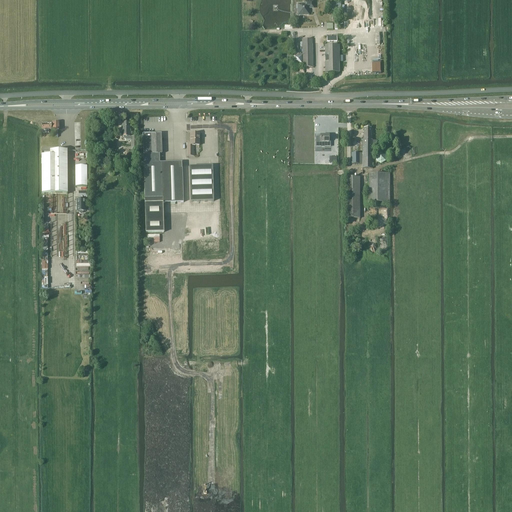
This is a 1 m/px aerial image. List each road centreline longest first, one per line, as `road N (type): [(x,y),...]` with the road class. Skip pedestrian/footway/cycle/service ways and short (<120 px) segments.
road 1 (unclassified): [(325,96),(511,89)]
road 2 (unclassified): [(178,91),(325,96)]
